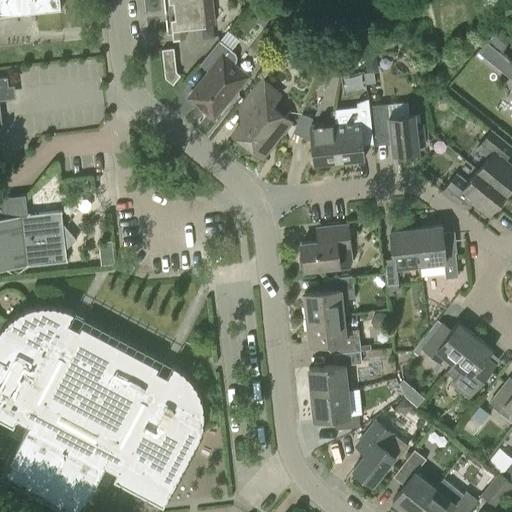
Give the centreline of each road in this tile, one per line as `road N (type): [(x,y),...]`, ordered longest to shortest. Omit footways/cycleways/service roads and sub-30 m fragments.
road 1 (residential): [(339,511),(290,454),(265,234),(252,200)]
road 2 (residential): [(504,257),(414,187),(252,200)]
road 3 (residential): [(252,200),(134,101),(124,84),(114,0)]
